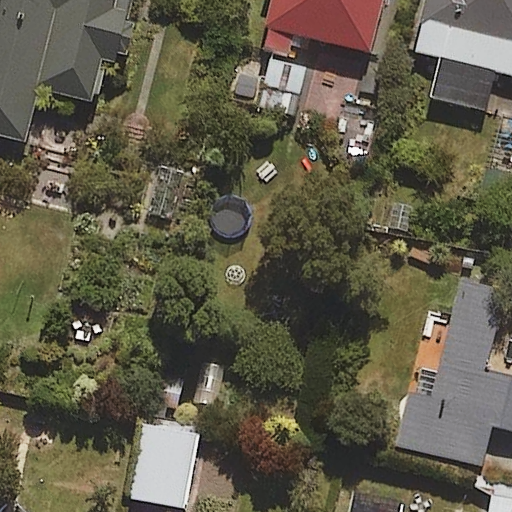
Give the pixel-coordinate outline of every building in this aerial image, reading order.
[(0,0),(0,142),(32,150),(43,98),(100,110),(107,77),(120,80),(136,0),(0,0)] [(278,0),(266,51),(292,58),(296,40),(373,60),(387,0),(278,0)] [(511,79),(511,0),(431,0),(415,55),(447,64),(436,101),(487,116),(498,76),(511,79)] [(294,114),(307,74),(273,63),(260,103),(294,114)] [(511,216),(511,165),(486,158),(473,206),(511,216)] [(172,220),(184,165),(156,159),(145,214),(172,220)] [(511,381),(488,375),(507,299),(463,288),(434,405),(409,399),(397,447),(485,469),(495,429),(511,433),(511,381)] [(185,511),(187,511),(201,436),(148,427),(135,503),(185,511)] [(511,511),(511,488),(491,484),(485,511),(511,511)]
